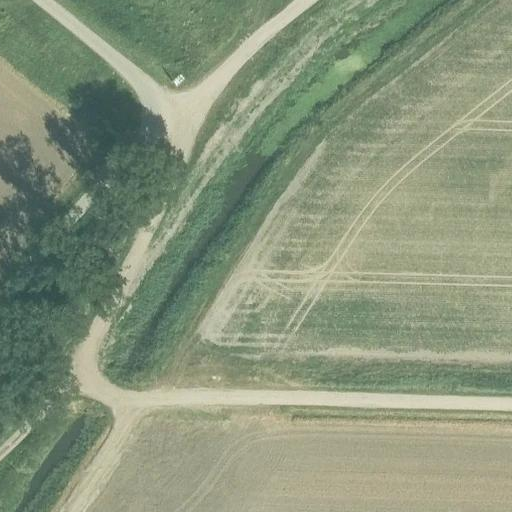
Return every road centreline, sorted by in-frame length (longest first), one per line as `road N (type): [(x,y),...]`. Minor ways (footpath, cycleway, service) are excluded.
road 1 (track): [(85,369),(138,399),(511,406)]
road 2 (unclassified): [(0,302),(166,118),(148,88),(43,0)]
road 3 (track): [(85,369),(170,174),(166,118)]
road 4 (track): [(311,0),(166,118)]
